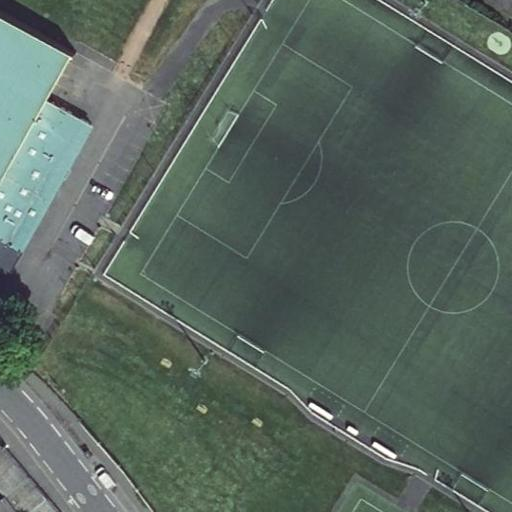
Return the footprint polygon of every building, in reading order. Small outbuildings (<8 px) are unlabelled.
[(54,99),(80,51),(0,6),(0,235),(29,251),(99,125),(54,99)] [(0,465),(13,455),(4,447),(0,449),(0,465)] [(0,482),(24,464),(13,455),(0,465),(0,482)] [(0,482),(0,491),(3,495),(5,496),(34,472),(24,464),(0,482)] [(34,472),(5,496),(13,507),(45,481),(34,472)] [(17,511),(29,511),(47,498),(56,491),(45,481),(13,507),(17,511)] [(0,511),(17,511),(13,507),(5,496),(3,495),(0,496),(0,511)] [(59,511),(47,498),(29,511),(59,511)]
